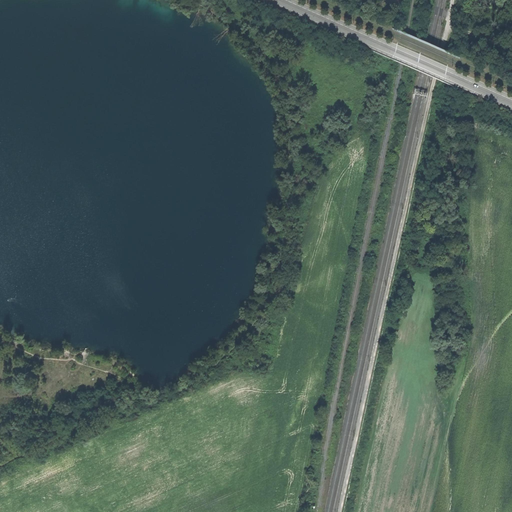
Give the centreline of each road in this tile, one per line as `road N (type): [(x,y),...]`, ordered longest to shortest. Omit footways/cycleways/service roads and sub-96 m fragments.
road 1 (track): [(339,511),(452,0)]
road 2 (secondary): [(511,100),(285,0)]
